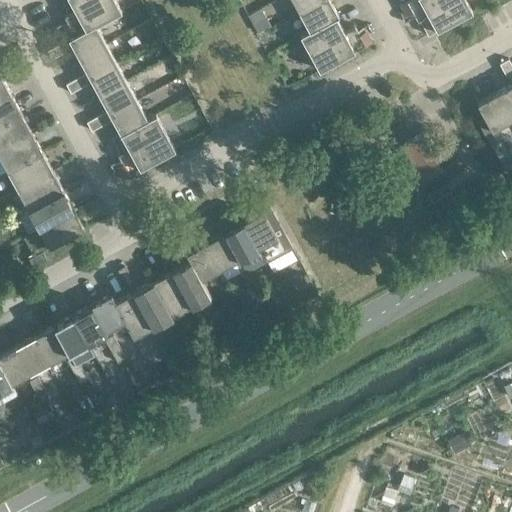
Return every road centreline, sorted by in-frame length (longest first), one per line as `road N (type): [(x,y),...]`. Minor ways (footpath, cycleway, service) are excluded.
road 1 (unknown): [(20,511),(511,248)]
road 2 (residential): [(119,204),(401,53)]
road 3 (residential): [(119,204),(25,30)]
road 4 (residential): [(0,301),(112,242),(119,204)]
road 5 (residential): [(401,53),(424,93),(511,42)]
